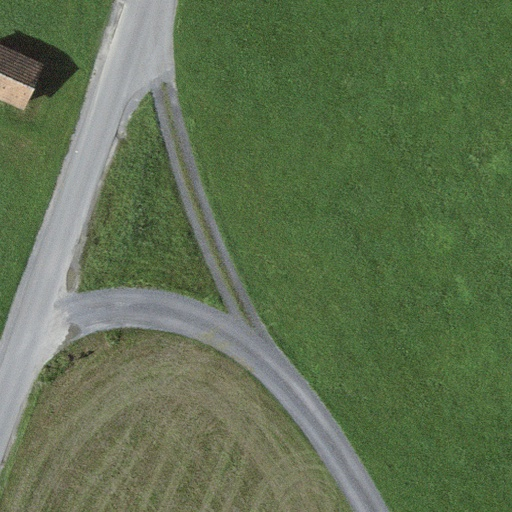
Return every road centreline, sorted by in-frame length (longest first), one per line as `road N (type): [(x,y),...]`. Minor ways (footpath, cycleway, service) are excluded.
road 1 (track): [(155,0),(171,126),(228,284),(366,511)]
road 2 (unclassified): [(0,434),(148,0)]
road 3 (track): [(320,427),(108,305),(40,327)]
